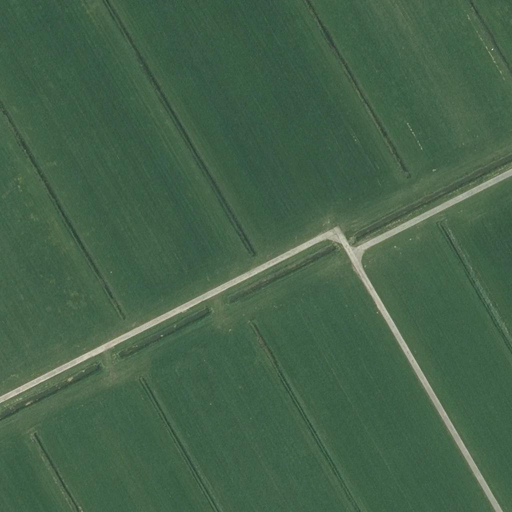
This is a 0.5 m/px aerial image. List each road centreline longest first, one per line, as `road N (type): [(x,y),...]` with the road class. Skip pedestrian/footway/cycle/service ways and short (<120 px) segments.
road 1 (track): [(499,511),(351,252),(511,170)]
road 2 (track): [(351,252),(337,231),(0,400)]
